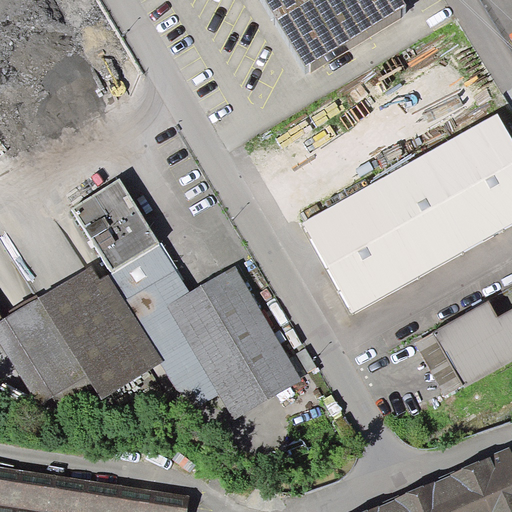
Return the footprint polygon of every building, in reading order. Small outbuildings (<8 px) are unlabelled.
[(265,0),(306,66),(407,5),(403,0),(265,0)] [(511,138),(498,114),(301,223),(352,314),(511,224),(511,138)] [(160,244),(121,179),(96,194),(95,193),(74,206),(114,272),(100,280),(91,265),(40,297),(96,387),(103,398),(161,363),(191,412),(220,394),(167,306),(192,291),(163,243),(160,244)] [(192,291),(167,306),(220,394),(235,420),(302,380),(235,266),(192,291)] [(0,342),(47,417),(96,387),(40,297),(3,320),(0,321),(0,342)] [(434,333),(416,343),(446,397),(468,388),(511,361),(511,309),(498,317),(489,302),(433,331),(434,333)] [(511,511),(511,450),(510,447),(360,511),(511,511)] [(0,511),(187,511),(190,495),(0,465),(0,511)]
